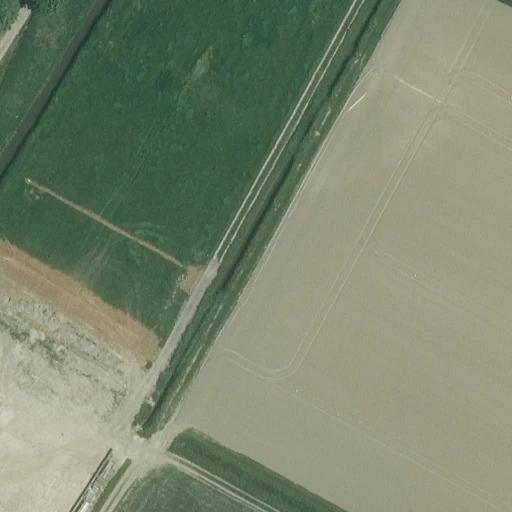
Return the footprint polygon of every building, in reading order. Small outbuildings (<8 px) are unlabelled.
[(197,280),(37,175),(0,229),(0,277),(138,367),(197,280)] [(18,316),(12,326),(36,340),(42,329),(18,316)] [(31,487),(28,496),(40,500),(49,477),(12,464),(7,479),(31,487)] [(37,511),(70,511),(79,491),(51,479),(37,511)] [(0,504),(12,511),(20,496),(0,485),(0,504)]
